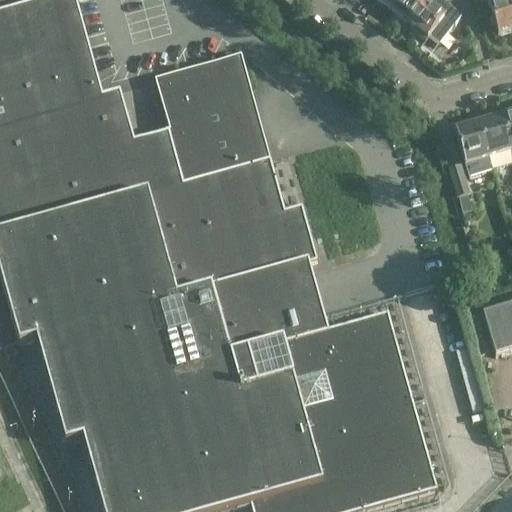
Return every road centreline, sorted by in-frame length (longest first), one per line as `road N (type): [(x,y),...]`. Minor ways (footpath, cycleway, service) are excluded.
road 1 (unclassified): [(189,0),(377,156),(470,473),(511,461)]
road 2 (residential): [(511,78),(433,94),(308,0)]
